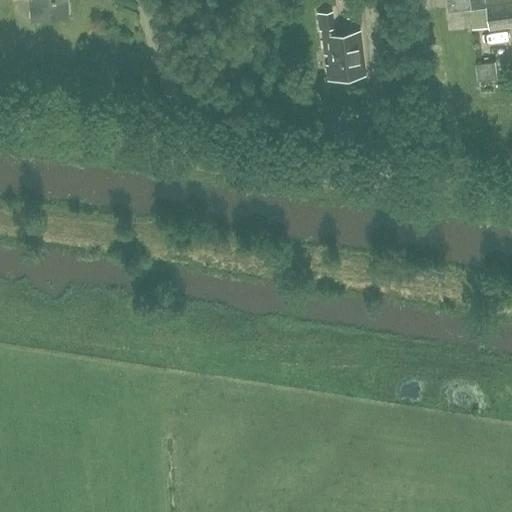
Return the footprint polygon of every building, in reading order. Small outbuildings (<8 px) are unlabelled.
[(29,0),(31,18),(66,15),(64,0),(29,0)] [(511,0),(445,0),(447,13),(470,10),(473,30),(511,24),(511,0)] [(364,77),(358,35),(332,38),(329,15),(317,17),(319,33),(321,33),(324,57),(327,56),(328,68),(326,68),(328,82),(364,77)] [(484,52),(493,52),(492,31),(483,31),(484,52)] [(497,79),(496,62),(475,64),(477,81),(497,79)]
